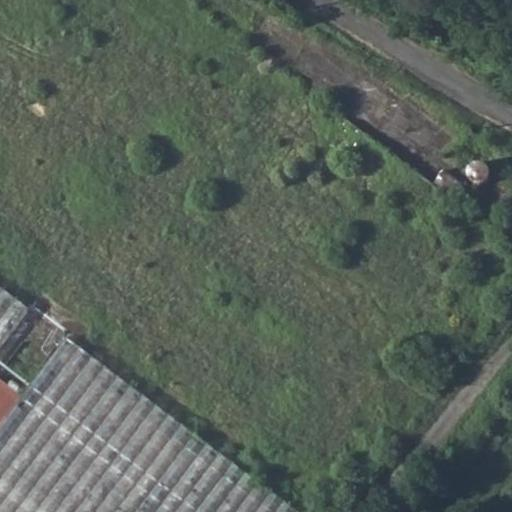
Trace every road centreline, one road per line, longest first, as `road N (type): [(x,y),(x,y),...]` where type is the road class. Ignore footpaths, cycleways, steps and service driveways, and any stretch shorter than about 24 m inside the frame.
road 1 (residential): [(313,0),(511,119)]
road 2 (residential): [(511,349),(389,511)]
